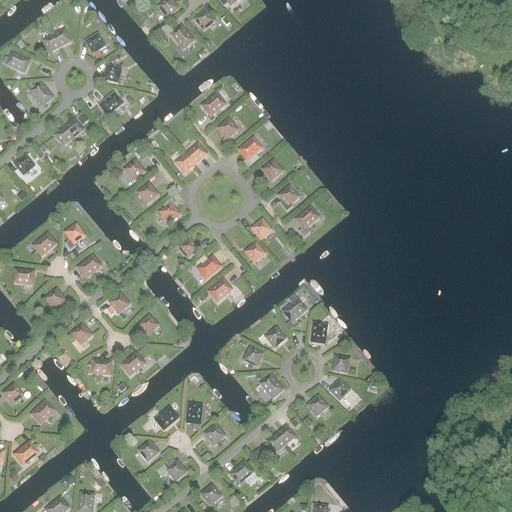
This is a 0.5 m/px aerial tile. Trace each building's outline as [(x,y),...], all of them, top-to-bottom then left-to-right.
[(179,10),(170,0),(167,0),(158,8),(167,19),(179,10)] [(239,0),(218,0),(217,1),(224,9),(229,5),(231,7),(239,0)] [(149,19),(154,15),(150,11),(146,14),(149,19)] [(206,11),(195,21),(204,32),(215,23),(206,11)] [(221,21),(227,27),(230,24),(225,18),(221,21)] [(182,27),(171,36),(183,51),(194,42),(182,27)] [(65,31),(54,36),(60,49),(72,43),(65,31)] [(98,35),(85,43),(93,55),(94,55),(97,60),(102,57),(99,52),(105,48),(98,35)] [(60,49),(54,36),(43,42),(49,54),(60,49)] [(22,51),(26,47),(21,42),(17,46),(22,51)] [(2,64),(24,75),(30,62),(13,54),(10,60),(5,58),(2,64)] [(114,65),(121,61),(118,56),(111,60),(114,65)] [(108,67),(104,81),(118,84),(122,70),(108,67)] [(41,84),(36,88),(32,83),(26,88),(43,108),(54,99),(41,84)] [(99,106),(108,117),(123,105),(114,94),(99,106)] [(215,120),(212,117),(226,106),(217,95),(202,107),(210,117),(208,119),(212,123),(215,120)] [(93,115),(97,120),(102,116),(98,111),(93,115)] [(74,121),(65,129),(74,140),(83,132),(74,121)] [(229,121),(218,130),(226,139),(223,141),(228,147),(232,143),(229,139),(238,132),(229,121)] [(64,148),(74,140),(65,129),(55,137),(64,148)] [(13,136),(17,141),(24,136),(19,131),(13,136)] [(239,152),(246,161),(244,163),(248,168),(253,165),(250,161),(262,150),(254,139),(239,152)] [(199,145),(185,156),(194,167),(208,156),(199,145)] [(45,146),(40,150),(44,154),(48,151),(45,146)] [(145,154),(141,149),(136,154),(139,158),(145,154)] [(26,156),(14,166),(24,177),(35,168),(26,156)] [(185,175),(194,167),(185,156),(176,164),(185,175)] [(145,173),(135,162),(124,171),(134,182),(145,173)] [(283,173),(274,162),(263,171),(272,182),(283,173)] [(159,196),(149,185),(138,194),(147,205),(159,196)] [(292,205),(299,199),(290,188),(279,197),(282,201),(279,204),(287,214),(294,208),(292,205)] [(22,201),(27,197),(24,192),(18,197),(22,201)] [(163,206),(165,209),(160,214),(169,225),(180,216),(173,208),(176,205),(172,199),(163,206)] [(307,229),(319,219),(311,208),(296,221),(303,229),(298,233),(304,240),(310,234),(307,229)] [(263,221),(252,230),(261,241),(272,232),(263,221)] [(85,237),(77,225),(65,234),(70,241),(64,245),(70,253),(76,249),(74,245),(85,237)] [(33,247),(42,258),(57,246),(48,235),(33,247)] [(189,240),(178,249),(187,260),(199,251),(189,240)] [(256,244),(245,254),(254,265),(266,255),(256,244)] [(70,256),(74,261),(79,257),(76,252),(70,256)] [(78,269),(87,280),(102,268),(93,257),(78,269)] [(197,270),(206,281),(221,269),(212,258),(197,270)] [(15,271),(14,285),(33,287),(35,273),(15,271)] [(209,293),(218,304),(232,292),(224,281),(209,293)] [(87,285),(83,289),(87,294),(92,290),(87,285)] [(66,302),(57,291),(45,300),(55,311),(66,302)] [(205,294),(199,299),(202,303),(208,297),(205,294)] [(116,312),(119,315),(130,306),(121,295),(109,304),(112,307),(107,311),(111,316),(116,312)] [(283,313),(292,324),(307,311),(294,296),(288,301),(292,306),(283,313)] [(149,317),(138,327),(149,337),(159,327),(149,317)] [(285,326),(290,332),(294,329),(289,323),(285,326)] [(311,343),(325,345),(328,326),(314,324),(311,343)] [(92,337),(83,325),(72,335),(81,346),(92,337)] [(277,329),(265,338),(275,350),(286,340),(277,329)] [(338,341),(342,346),(349,341),(345,335),(338,341)] [(263,355),(250,349),(244,362),(257,368),(263,355)] [(122,367),(131,378),(145,365),(137,355),(122,367)] [(350,360),(335,358),(333,372),(347,375),(350,360)] [(92,374),(91,375),(111,377),(112,363),(93,361),(92,367),(92,374)] [(30,368),(24,372),(28,377),(34,373),(30,368)] [(273,400),(284,391),(271,376),(260,385),(273,400)] [(372,377),(369,381),(374,385),(377,382),(372,377)] [(340,382),(330,392),(340,402),(350,392),(340,382)] [(14,385),(2,394),(12,406),(23,396),(14,385)] [(319,397),(308,407),(317,418),(328,409),(319,397)] [(30,416),(40,426),(54,412),(44,402),(30,416)] [(187,424),(193,425),(192,431),(200,432),(202,406),(189,405),(187,424)] [(155,421),(164,432),(179,419),(170,409),(155,421)] [(303,422),(309,429),(313,425),(307,419),(303,422)] [(294,421),(290,425),(294,430),(298,427),(294,421)] [(216,426),(205,436),(214,447),(225,438),(216,426)] [(277,435),(286,446),(295,438),(287,428),(277,435)] [(276,454),(286,446),(277,435),(267,443),(276,454)] [(138,452),(148,463),(159,454),(150,443),(138,452)] [(14,456),(22,467),(37,454),(29,444),(14,456)] [(257,460),(263,456),(259,450),(253,455),(257,460)] [(161,457),(163,460),(170,455),(167,452),(161,457)] [(202,459),(205,464),(212,458),(208,454),(202,459)] [(166,464),(169,467),(175,462),(172,458),(166,464)] [(168,474),(175,483),(187,473),(177,462),(167,471),(164,467),(157,473),(162,479),(168,474)] [(230,476),(239,486),(254,474),(245,463),(230,476)] [(8,479),(12,485),(18,480),(14,475),(8,479)] [(69,488),(75,482),(70,477),(64,482),(69,488)] [(212,487),(201,496),(210,507),(222,498),(212,487)] [(92,511),(94,495),(81,494),(78,511),(92,511)] [(45,511),(46,511),(66,511),(69,510),(60,499),(45,511)]
